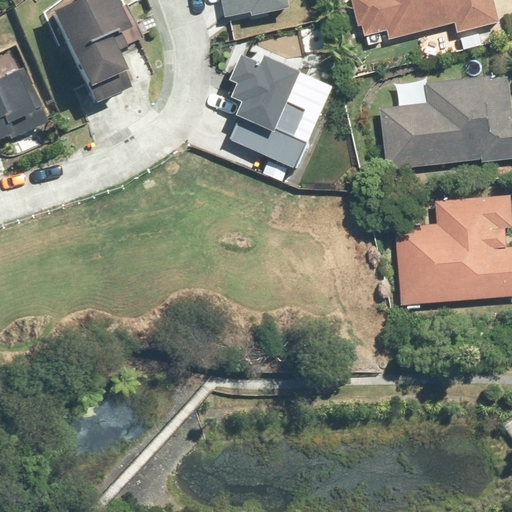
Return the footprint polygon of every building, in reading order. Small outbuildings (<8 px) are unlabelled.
[(118,0),(84,0),(53,15),(96,104),(134,86),(117,51),(138,41),(118,0)] [(210,0),(218,32),(290,14),(286,0),(210,0)] [(356,0),(364,28),(367,26),(370,38),(392,32),(396,41),(461,24),(465,34),(507,23),(500,0),(356,0)] [(219,138),(301,173),(340,85),(258,49),(219,138)] [(0,140),(50,118),(27,66),(0,78),(0,140)] [(488,162),(511,158),(511,75),(431,86),(433,106),(386,112),(393,170),(488,159),(488,162)] [(511,226),(511,227),(511,226),(511,195),(440,201),(442,225),(400,229),(406,306),(511,296),(511,226)]
